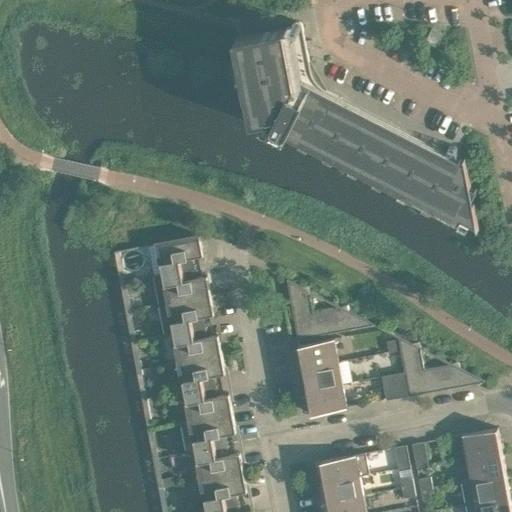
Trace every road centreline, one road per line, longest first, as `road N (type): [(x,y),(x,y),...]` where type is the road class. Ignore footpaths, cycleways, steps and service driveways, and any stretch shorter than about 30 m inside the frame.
road 1 (residential): [(495,118),(328,39),(323,14),(447,0)]
road 2 (residential): [(511,401),(271,440)]
road 3 (residential): [(271,440),(238,258)]
